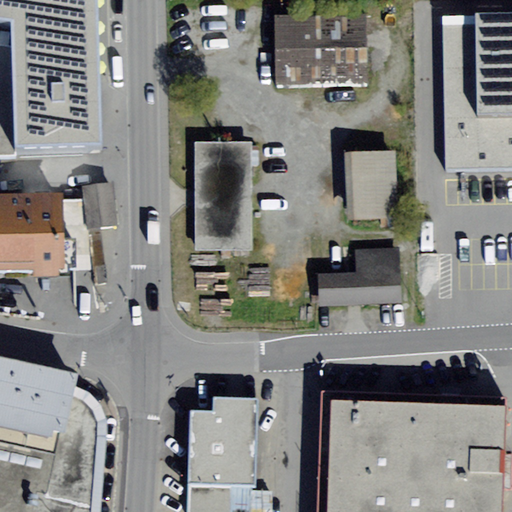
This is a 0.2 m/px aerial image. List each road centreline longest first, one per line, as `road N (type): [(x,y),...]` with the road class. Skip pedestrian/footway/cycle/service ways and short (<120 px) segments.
road 1 (residential): [(147,361),(511,339)]
road 2 (residential): [(140,0),(147,361)]
road 3 (residential): [(147,361),(137,511)]
road 4 (residential): [(147,361),(0,338)]
